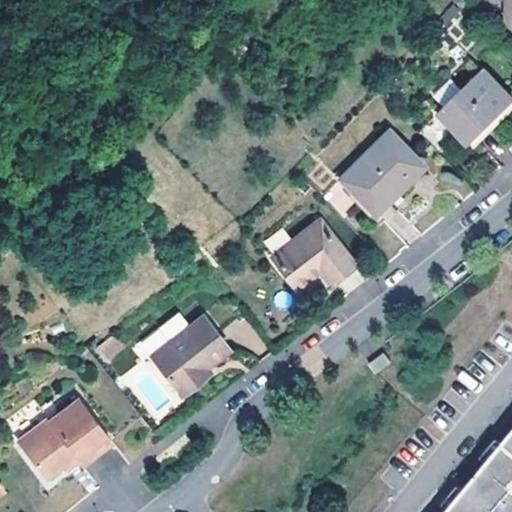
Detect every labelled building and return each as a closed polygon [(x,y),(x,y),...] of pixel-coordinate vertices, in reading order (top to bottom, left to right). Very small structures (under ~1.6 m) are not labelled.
[(234,34),(220,50),(232,61),(246,45),(234,34)] [(511,98),(489,75),(445,118),(458,130),(463,126),(479,143),(511,110),(511,98)] [(475,147),(479,143),(463,126),(458,130),(475,147)] [(392,132),(343,181),(372,211),(395,190),(399,194),(426,167),(392,132)] [(377,216),(399,194),(395,190),(372,211),(377,216)] [(318,218),(271,256),(296,285),(318,267),(328,279),(351,259),(318,218)] [(355,264),(351,259),(328,279),(332,283),(355,264)] [(201,318),(150,358),(180,396),(199,380),(197,376),(227,352),(201,318)] [(112,364),(124,344),(107,334),(95,355),(112,364)] [(386,351),(371,363),(378,371),(393,360),(386,351)] [(41,418),(15,439),(39,473),(47,474),(60,463),(71,454),(75,458),(78,462),(107,439),(75,395),(44,420),(41,418)] [(511,511),(511,431),(504,441),(463,490),(472,497),(459,511),(511,511)] [(64,468),(75,458),(71,454),(60,463),(64,468)] [(463,490),(444,511),(459,511),(472,497),(463,490)]
